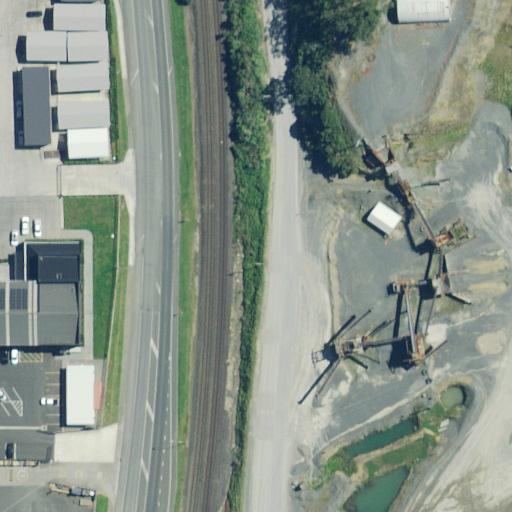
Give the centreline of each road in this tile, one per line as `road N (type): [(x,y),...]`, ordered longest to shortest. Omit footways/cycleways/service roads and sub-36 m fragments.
road 1 (unclassified): [(262,511),(295,183),(279,0)]
road 2 (secondary): [(138,511),(158,216),(145,0)]
